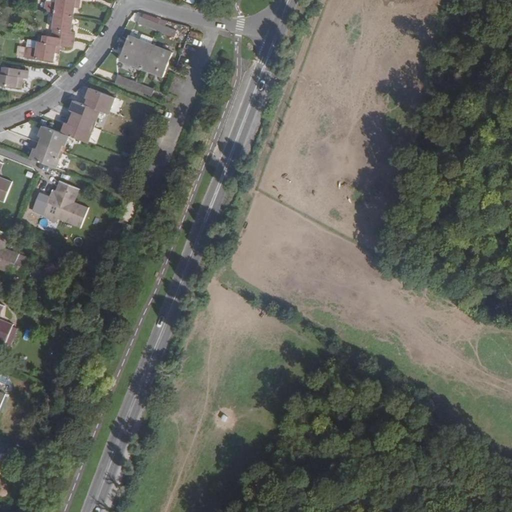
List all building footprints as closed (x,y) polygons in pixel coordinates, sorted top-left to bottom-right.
[(59,0),(59,3),(48,2),(46,12),(57,13),(74,16),(77,0),(59,0)] [(75,33),(72,32),(74,16),(57,13),(53,37),(74,40),(75,33)] [(142,17),(139,23),(157,31),(159,24),(142,17)] [(175,38),(178,31),(159,24),(157,31),(175,38)] [(57,45),(73,48),(74,40),(53,37),(45,35),(44,42),(39,42),(38,49),(27,47),(26,58),(54,62),(57,45)] [(147,57),(152,44),(130,36),(125,48),(147,57)] [(174,53),(152,44),(147,57),(169,65),(174,53)] [(125,48),(121,60),(143,69),(147,57),(125,48)] [(143,69),(165,77),(169,65),(147,57),(143,69)] [(3,74),(0,73),(0,85),(19,88),(21,78),(29,79),(30,71),(4,67),(3,74)] [(135,90),(137,83),(119,76),(116,82),(135,90)] [(153,97),(156,90),(137,83),(135,90),(153,97)] [(87,99),(90,100),(87,105),(101,111),(105,112),(107,107),(112,108),(116,98),(91,89),(87,99)] [(72,111),(76,113),(74,118),(90,125),(92,119),(97,121),(101,111),(87,105),(76,101),(72,111)] [(93,132),(88,130),(90,125),(74,118),(72,124),(68,123),(64,134),(69,136),(89,143),(93,132)] [(41,137),(44,138),(42,144),(58,151),(61,144),(66,146),(69,136),(64,134),(45,126),(41,137)] [(36,149),(32,159),(57,169),(61,158),(56,156),(58,151),(42,144),(39,150),(36,149)] [(58,151),(66,154),(68,147),(61,144),(58,151)] [(0,197),(6,200),(12,185),(0,180),(0,169),(3,163),(0,161),(0,197)] [(0,177),(0,174),(4,164),(3,163),(0,169),(0,180),(12,185),(13,183),(0,177)] [(58,198),(64,183),(61,181),(55,197),(58,198)] [(55,197),(52,196),(46,211),(83,226),(89,211),(73,204),(79,189),(64,183),(58,198),(55,197)] [(76,202),(81,190),(79,189),(73,204),(89,211),(90,208),(76,202)] [(82,229),(83,226),(46,211),(43,217),(58,223),(60,220),(82,229)] [(0,267),(26,277),(32,262),(4,251),(10,235),(0,231),(0,267)] [(7,249),(12,236),(10,235),(4,251),(32,262),(33,260),(7,249)] [(0,269),(25,279),(26,277),(0,267),(0,269)] [(0,340),(7,343),(13,328),(0,322),(0,315),(4,306),(0,304),(0,340)] [(0,319),(6,307),(4,306),(0,315),(0,322),(13,328),(14,325),(0,319)] [(11,451),(5,449),(2,455),(9,458),(11,451)] [(28,454),(20,450),(14,463),(22,467),(28,454)]
